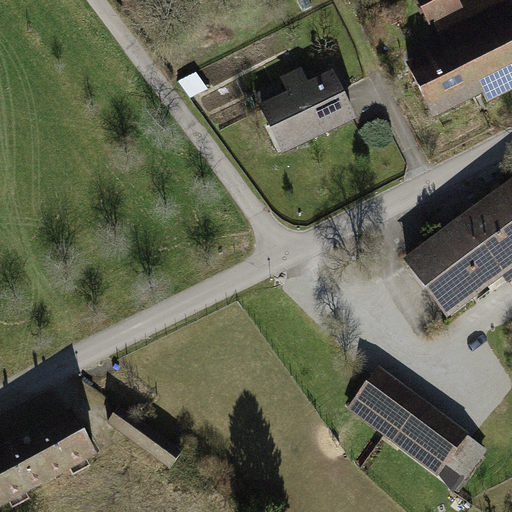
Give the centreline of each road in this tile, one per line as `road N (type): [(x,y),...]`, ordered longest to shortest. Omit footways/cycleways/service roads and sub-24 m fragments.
road 1 (unclassified): [(285,258),(100,0)]
road 2 (unclassified): [(0,395),(285,258)]
road 3 (residential): [(285,258),(511,135)]
